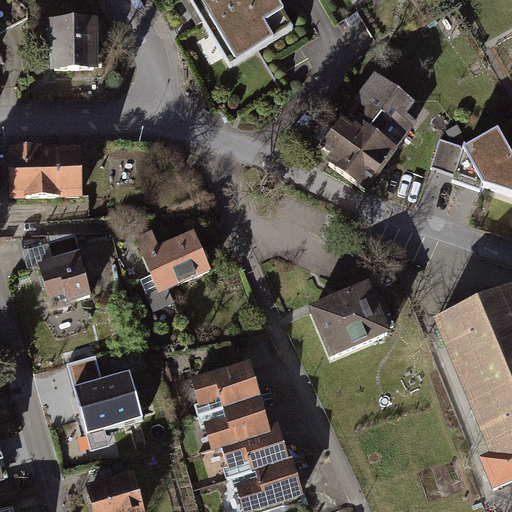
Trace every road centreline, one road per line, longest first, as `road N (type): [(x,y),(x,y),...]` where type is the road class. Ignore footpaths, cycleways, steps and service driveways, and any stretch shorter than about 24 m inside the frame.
road 1 (residential): [(511,255),(151,122)]
road 2 (residential): [(0,312),(56,511)]
road 3 (residential): [(151,122),(0,123)]
road 4 (residential): [(151,122),(151,82),(117,0)]
